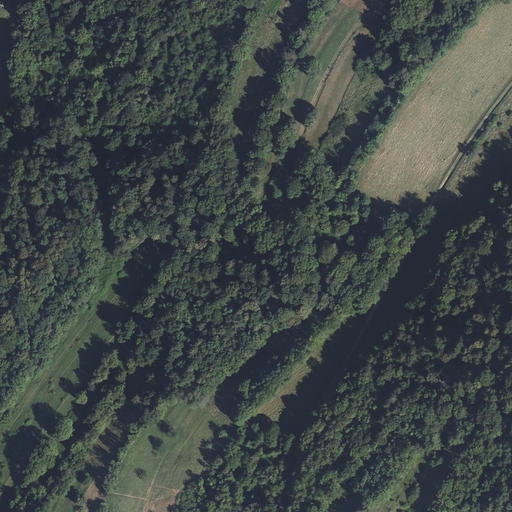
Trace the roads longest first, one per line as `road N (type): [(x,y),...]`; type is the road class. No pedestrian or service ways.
road 1 (track): [(511,85),(458,159),(308,432),(288,511)]
road 2 (track): [(24,0),(16,31),(18,111),(0,135)]
